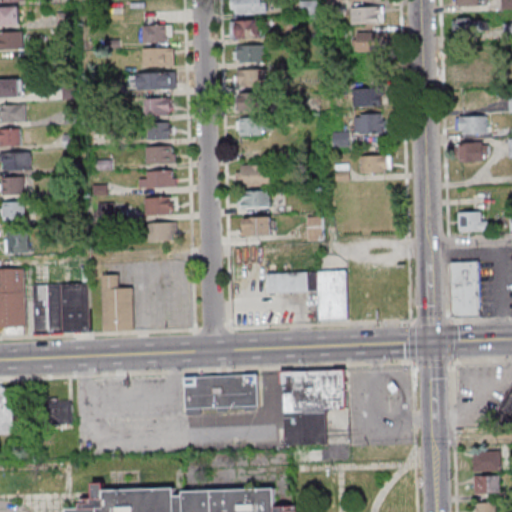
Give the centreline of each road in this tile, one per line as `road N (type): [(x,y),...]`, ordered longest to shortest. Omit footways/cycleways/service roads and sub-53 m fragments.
road 1 (tertiary): [(511,339),(0,360)]
road 2 (residential): [(215,352),(205,0)]
road 3 (tertiary): [(432,343),(419,0)]
road 4 (tertiary): [(437,511),(432,343)]
